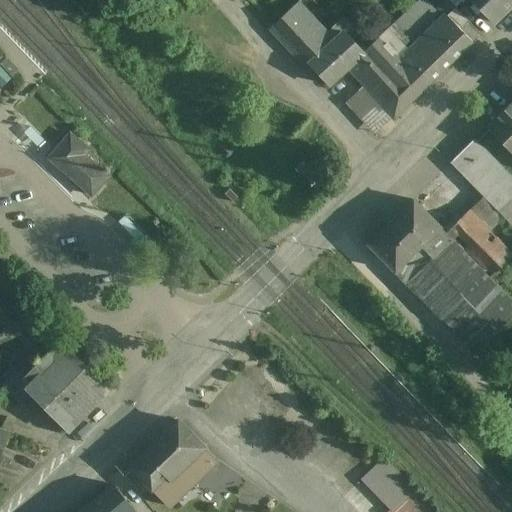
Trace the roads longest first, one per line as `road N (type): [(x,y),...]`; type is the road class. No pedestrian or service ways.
road 1 (residential): [(326,226),(31,511)]
road 2 (unclassified): [(511,416),(326,226)]
road 3 (residential): [(225,0),(382,168)]
road 4 (residential): [(511,37),(382,168)]
